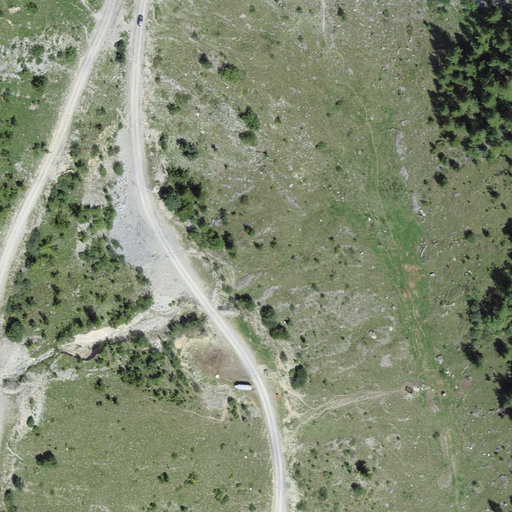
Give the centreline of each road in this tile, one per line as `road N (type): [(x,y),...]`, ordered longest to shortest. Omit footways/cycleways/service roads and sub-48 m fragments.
road 1 (track): [(139,0),(132,109),(139,197),(149,230),(258,395),(274,511)]
road 2 (track): [(0,273),(109,0)]
